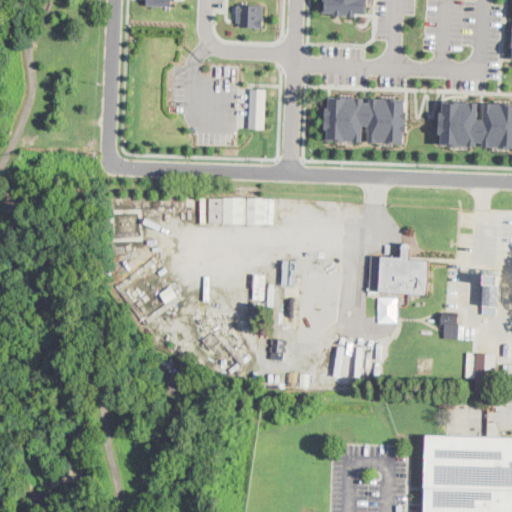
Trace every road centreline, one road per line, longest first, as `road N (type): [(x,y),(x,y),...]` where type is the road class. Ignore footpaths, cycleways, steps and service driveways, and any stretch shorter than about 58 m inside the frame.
road 1 (residential): [(484,0),(482,58),(473,68),(294,64)]
road 2 (residential): [(511,179),(289,174)]
road 3 (residential): [(289,174),(107,167)]
road 4 (residential): [(289,174),(296,0)]
road 5 (residential): [(113,0),(107,167)]
road 6 (residential): [(294,51),(210,42),(204,0)]
